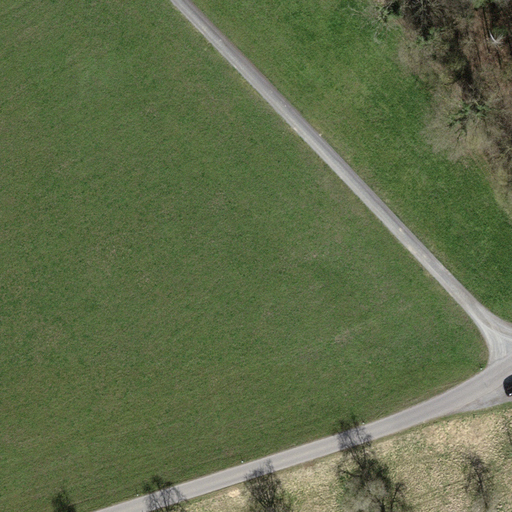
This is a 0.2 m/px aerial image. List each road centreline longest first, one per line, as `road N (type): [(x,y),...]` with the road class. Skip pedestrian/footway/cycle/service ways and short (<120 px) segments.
road 1 (track): [(511,350),(176,0)]
road 2 (unclassified): [(131,511),(379,431),(511,367)]
